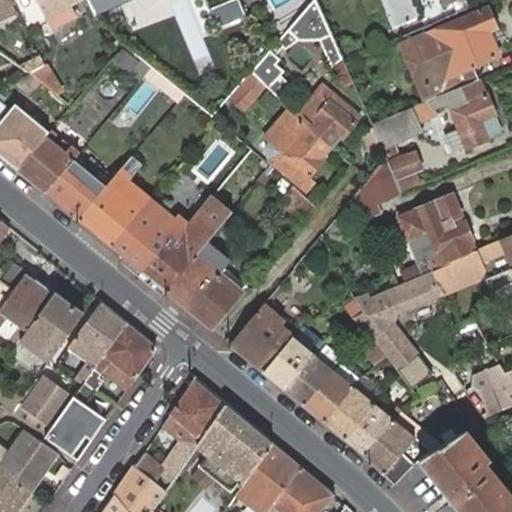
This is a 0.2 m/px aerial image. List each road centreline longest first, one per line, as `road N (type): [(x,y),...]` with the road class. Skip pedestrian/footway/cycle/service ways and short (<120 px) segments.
road 1 (tertiary): [(387,511),(188,343)]
road 2 (tertiary): [(188,343),(0,186)]
road 3 (residential): [(188,343),(76,511)]
